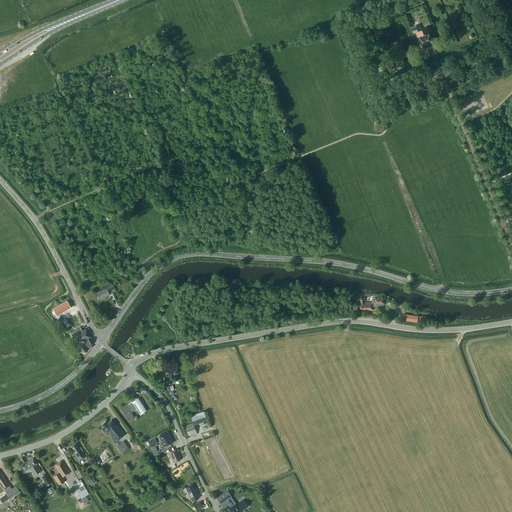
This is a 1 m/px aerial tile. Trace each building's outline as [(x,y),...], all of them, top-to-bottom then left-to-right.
[(419,24),(411,28),(413,33),(416,32),(421,29),(419,24)] [(431,32),(429,26),(421,29),(416,32),(418,37),(420,36),(424,45),(433,41),(429,33),(431,32)] [(385,63),(388,70),(394,68),(391,61),(385,63)] [(108,291),(115,288),(112,284),(104,287),(105,288),(96,293),(100,299),(110,295),(108,291)] [(375,306),(376,305),(376,304),(384,303),(384,298),(376,298),(376,297),(372,297),(372,302),(365,302),(365,298),(361,298),(361,304),(361,310),(367,309),(367,311),(373,310),(373,307),(375,306)] [(71,307),(67,300),(53,309),(57,316),(71,307)] [(60,317),(57,320),(66,332),(69,329),(67,327),(70,325),(65,318),(62,320),(60,317)] [(82,330),(80,327),(70,333),(77,345),(78,344),(83,352),(88,349),(92,347),(91,344),(88,339),(91,337),(86,328),(82,330)] [(176,365),(165,368),(166,376),(162,377),(164,384),(177,380),(176,373),(178,373),(176,365)] [(195,408),(190,394),(179,398),(184,412),(195,408)] [(146,411),(138,398),(121,409),(129,421),(135,418),(131,412),(137,409),(140,415),(146,411)] [(191,415),(194,424),(206,420),(203,411),(191,415)] [(116,425),(115,425),(111,420),(107,423),(105,421),(102,424),(103,427),(101,428),(104,432),(106,430),(107,432),(109,431),(110,432),(109,432),(116,441),(125,435),(119,427),(119,428),(116,425)] [(189,437),(197,434),(194,426),(193,422),(184,426),(189,437)] [(168,432),(159,435),(164,446),(173,442),(168,432)] [(148,442),(151,447),(157,443),(155,438),(148,442)] [(127,445),(123,441),(118,444),(119,445),(117,446),(120,450),(127,445)] [(81,447),(79,448),(76,443),(71,446),(69,448),(71,452),(72,453),(73,452),(79,461),(87,456),(81,447)] [(174,450),(173,447),(168,449),(169,452),(174,463),(180,460),(176,449),(174,450)] [(60,458),(54,448),(47,452),(54,462),(60,458)] [(41,471),(36,464),(37,464),(33,458),(22,465),(25,471),(30,468),(31,468),(31,469),(35,475),(41,471)] [(62,477),(70,473),(62,461),(55,465),(59,473),(54,476),(59,485),(65,481),(62,477)] [(84,472),(82,468),(79,470),(78,468),(75,471),(79,478),(80,478),(83,476),(83,478),(90,474),(87,470),(84,472)] [(10,485),(3,474),(2,475),(0,471),(0,484),(3,490),(4,489),(10,485)] [(41,476),(47,485),(51,482),(45,473),(41,476)] [(83,489),(86,488),(81,480),(76,483),(81,491),(83,489)] [(186,488),(192,501),(199,497),(192,484),(186,488)] [(227,490),(216,497),(223,508),(229,504),(229,505),(224,509),(225,511),(241,511),(248,506),(243,499),(236,505),(234,502),(231,497),(231,496),(229,493),(227,490)]
